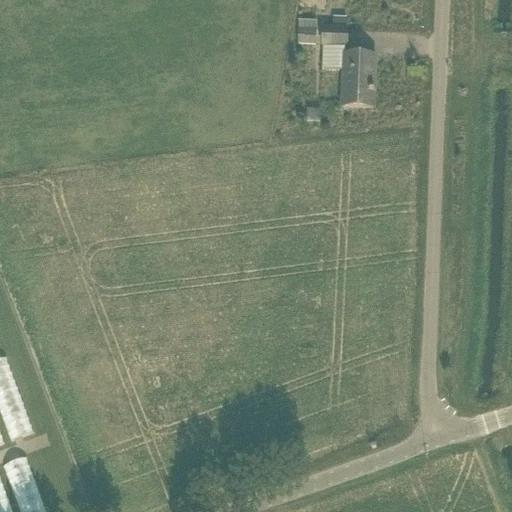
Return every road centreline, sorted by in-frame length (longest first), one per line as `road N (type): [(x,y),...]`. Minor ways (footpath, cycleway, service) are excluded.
road 1 (unclassified): [(439,439),(428,397),(447,0)]
road 2 (unclassified): [(240,511),(439,439)]
